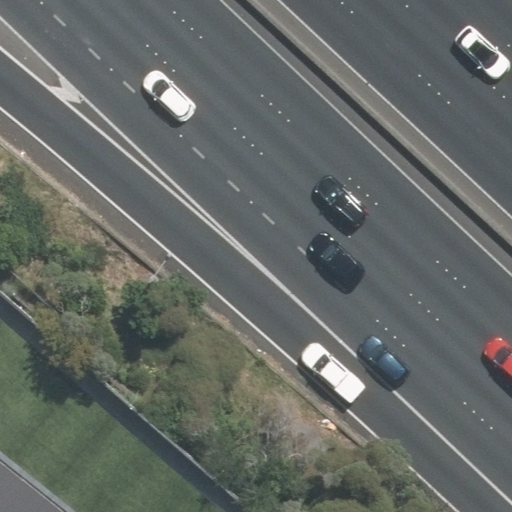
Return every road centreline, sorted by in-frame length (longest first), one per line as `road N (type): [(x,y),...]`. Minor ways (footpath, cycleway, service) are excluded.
road 1 (motorway): [(511,430),(258,293),(0,85)]
road 2 (motorway): [(511,329),(168,0)]
road 3 (motorway): [(392,42),(511,154)]
